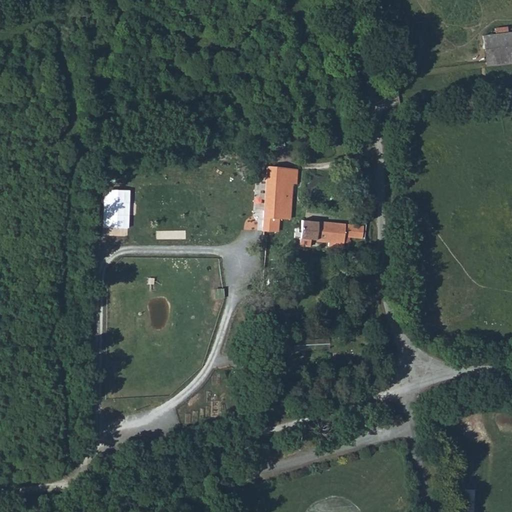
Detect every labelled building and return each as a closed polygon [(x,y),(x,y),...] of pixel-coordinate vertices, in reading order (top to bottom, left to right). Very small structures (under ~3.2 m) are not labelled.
[(511,62),(511,30),(507,31),(495,33),(482,35),(486,66),(511,62)] [(295,168),(266,166),(261,231),(273,232),(274,219),(289,220),(291,183),(294,183),(295,168)] [(361,239),(362,226),(301,219),(299,246),(310,247),(310,240),(328,242),(327,247),(348,249),(349,237),(361,239)] [(327,338),(292,341),(293,351),(328,348),(327,338)] [(472,511),(475,487),(465,487),(462,511),(472,511)]
